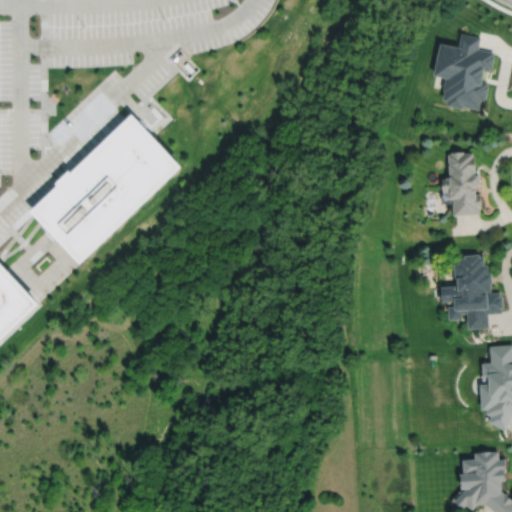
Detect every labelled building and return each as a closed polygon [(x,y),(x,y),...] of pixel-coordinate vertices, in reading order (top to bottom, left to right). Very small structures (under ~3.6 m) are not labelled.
[(460,33),(457,48),(438,44),(432,76),(444,79),(441,92),(443,92),(441,101),(446,102),(445,106),(462,109),(462,107),(478,110),(480,100),(483,101),(483,98),(485,98),(487,86),(486,85),(487,83),(481,81),(482,73),(481,73),(482,70),(489,71),(490,68),(491,68),(493,56),(492,55),(493,52),(477,49),(479,37),(460,33)] [(132,114),(31,211),(81,264),(183,166),(132,114)] [(450,153),(450,155),(446,155),(448,179),(444,179),(445,180),(440,180),(441,194),(446,193),(446,201),(451,200),(452,216),(479,214),(478,208),(480,208),(479,194),(474,194),(474,189),(479,188),(478,176),(474,176),(473,170),(474,170),(473,158),(472,158),(472,153),(463,154),(462,152),(450,153)] [(463,257),(463,259),(457,260),(457,266),(452,266),(453,280),(456,280),(456,281),(455,281),(456,288),(439,289),(440,305),(452,304),(452,309),(446,309),(447,322),(461,321),(460,316),(466,316),(467,331),(488,329),(487,315),(501,314),(500,309),(502,309),(501,298),(500,298),(499,293),(490,293),(490,285),(491,285),(490,274),(487,275),(487,266),(484,266),(483,257),(478,258),(478,256),(463,257)] [(0,263),(39,305),(0,341),(0,263)] [(486,406),(481,406),(479,381),(488,380),(488,374),(482,374),(481,360),(490,359),(490,348),(511,347),(511,413),(505,429),(488,419),(491,413),(485,410),(486,406)] [(465,485),(453,499),(462,507),(466,503),(472,508),(476,503),(484,502),(494,511),(511,511),(511,497),(505,491),(504,492),(501,489),(500,478),(505,478),(504,470),(506,470),(505,457),(498,457),(498,449),(489,450),(489,449),(481,449),(481,450),(474,450),(474,456),(462,457),(462,470),(459,471),(460,485),(465,485)]
